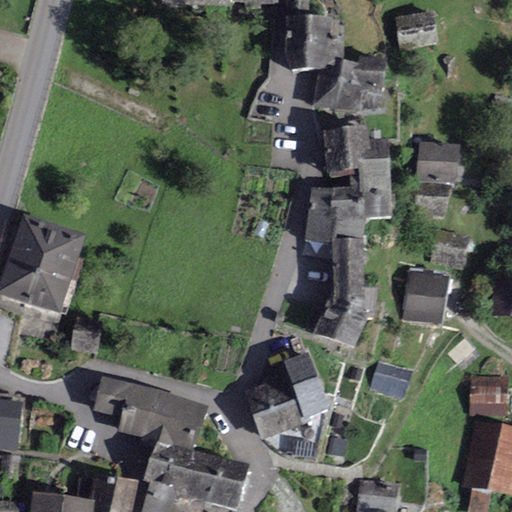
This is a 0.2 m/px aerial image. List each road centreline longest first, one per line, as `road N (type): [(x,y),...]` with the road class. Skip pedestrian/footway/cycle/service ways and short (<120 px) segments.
road 1 (residential): [(232,398),(305,187),(308,161),(281,74)]
road 2 (residential): [(232,398),(214,401),(121,377),(69,383),(0,369)]
road 3 (tertiary): [(0,197),(50,0)]
